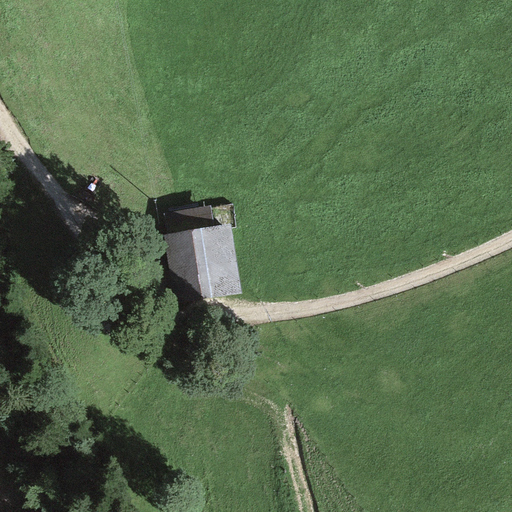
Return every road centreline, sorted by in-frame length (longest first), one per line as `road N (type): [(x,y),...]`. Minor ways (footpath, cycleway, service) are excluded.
road 1 (track): [(0,115),(119,274),(191,308),(230,316),(331,304),(511,238)]
road 2 (track): [(191,308),(253,363),(279,400),(303,511)]
